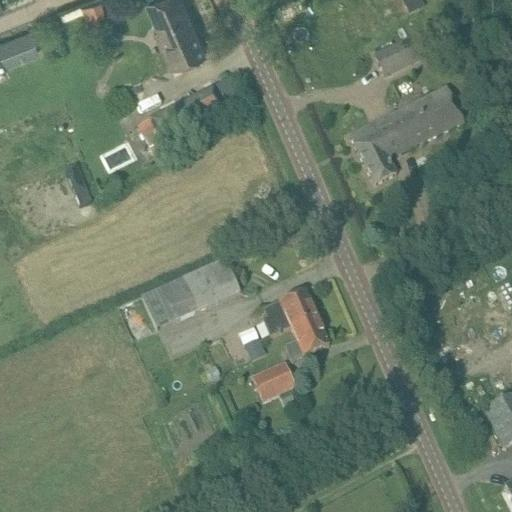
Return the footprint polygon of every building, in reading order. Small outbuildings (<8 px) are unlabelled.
[(170,70),(187,63),(205,55),(181,0),(151,0),(145,2),(158,31),(154,33),(170,70)] [(418,0),(406,0),(401,3),(407,15),(422,7),(418,0)] [(30,31),(0,42),(0,53),(6,69),(41,55),(30,31)] [(397,45),(372,57),(384,81),(409,69),(397,45)] [(31,115),(80,97),(63,52),(44,59),(55,86),(25,97),(31,115)] [(179,142),(243,110),(229,81),(137,127),(155,162),(183,149),(179,142)] [(446,90),(382,122),(399,157),(464,125),(446,90)] [(373,188),(391,179),(396,177),(389,162),(399,157),(382,122),(349,138),(373,188)] [(76,169),(64,173),(79,210),(90,205),(76,169)] [(224,263),(159,292),(173,325),(239,295),(224,263)] [(504,337),(511,333),(511,281),(511,282),(480,295),(484,304),(458,315),(455,308),(443,313),(454,339),(486,326),(489,333),(501,328),(504,337)] [(267,320),(262,322),(269,340),(290,330),(291,331),(316,319),(305,293),(286,301),(263,311),(267,320)] [(296,344),(284,349),(291,365),(303,359),(311,356),(329,348),(316,319),(291,331),(296,344)] [(252,362),(265,356),(258,341),(245,347),(252,362)] [(262,405),(294,392),(284,366),(251,380),(262,405)] [(511,396),(486,409),(505,449),(511,446),(511,396)] [(237,455),(233,446),(207,459),(211,467),(237,455)]
